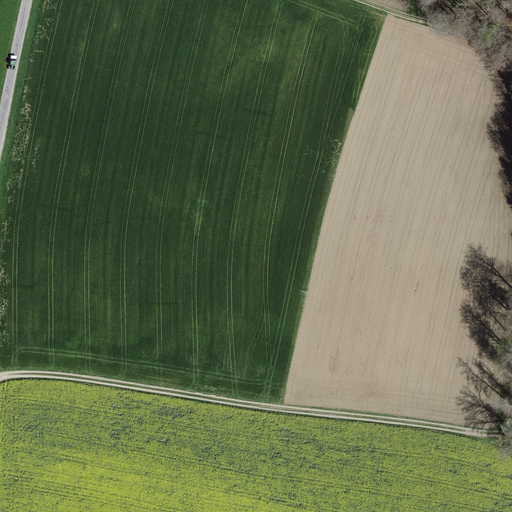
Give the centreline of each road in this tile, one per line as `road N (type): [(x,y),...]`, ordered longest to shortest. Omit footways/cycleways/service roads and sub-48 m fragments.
road 1 (track): [(511,434),(55,374),(0,376)]
road 2 (track): [(511,54),(360,0)]
road 3 (unclassified): [(27,0),(0,131)]
